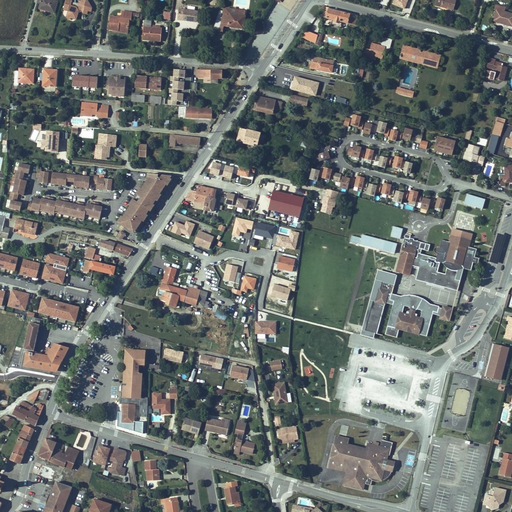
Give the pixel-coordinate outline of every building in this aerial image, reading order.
[(35,0),(36,0),(40,1),(39,5),(46,7),(45,8),(53,10),(55,0),(35,0)] [(65,0),(63,9),(67,10),(66,16),(71,17),(75,18),(76,14),(77,10),(80,8),(82,11),(83,12),(87,10),(91,7),(87,0),(80,0),(77,2),(79,5),(76,7),(69,5),(70,0),(65,0)] [(393,0),(392,5),(406,10),(409,0),(393,0)] [(437,0),(436,5),(455,10),(456,0),(437,0)] [(224,3),(224,8),(245,12),(246,7),(224,3)] [(243,22),(245,12),(224,8),(222,17),(221,17),(220,23),(224,24),(225,19),(243,22)] [(111,16),(109,29),(113,30),(119,30),(119,28),(128,29),(129,18),(131,19),(132,11),(122,10),(122,14),(122,17),(117,17),(111,16)] [(187,11),(179,10),(179,21),(185,21),(187,11)] [(185,21),(199,22),(199,18),(199,12),(196,12),(187,11),(185,21)] [(353,19),(332,14),(332,12),(327,11),(324,22),(336,24),(335,27),(332,29),(334,32),(341,34),(343,31),(341,28),(342,26),(350,28),(353,19)] [(511,18),(494,13),(491,24),(511,30),(511,25),(511,18)] [(353,19),(350,28),(351,28),(352,23),(360,25),(361,21),(353,19)] [(164,44),(165,31),(146,30),(145,42),(164,44)] [(385,50),(388,51),(390,42),(382,40),(380,50),(370,47),(369,53),(364,52),(361,61),(366,63),(367,58),(381,62),(384,53),(385,50)] [(399,60),(405,62),(410,64),(412,59),(414,60),(414,62),(420,64),(419,68),(430,71),(431,70),(436,71),(438,65),(437,65),(439,60),(434,58),(434,57),(423,55),(423,56),(420,56),(420,55),(420,54),(419,54),(418,54),(417,54),(416,54),(416,53),(414,53),(414,52),(413,51),(412,50),(411,49),(410,49),(408,50),(407,51),(402,50),(400,59),(399,58),(399,60)] [(405,64),(419,68),(420,64),(414,62),(414,60),(412,59),(410,64),(405,62),(405,64)] [(486,75),(484,83),(489,84),(490,82),(499,85),(503,71),(495,69),(496,66),(491,65),(491,63),(485,61),(482,70),(487,72),(486,75)] [(341,66),(320,62),(317,73),(338,78),(341,66)] [(223,70),(200,68),(200,76),(223,78),(223,70)] [(13,73),(12,86),(17,86),(17,84),(25,85),(33,86),(34,71),(17,69),(17,73),(13,73)] [(185,91),(186,80),(186,70),(174,70),(174,77),(172,77),(171,93),(183,93),(183,91),(185,91)] [(55,88),(57,72),(43,71),(41,87),(55,88)] [(126,77),(110,75),(109,80),(109,84),(109,88),(108,93),(112,93),(116,94),(121,94),(125,94),(125,90),(125,85),(126,81),(126,77)] [(291,90),(317,96),(320,83),(294,76),(291,90)] [(165,80),(139,78),(139,88),(164,90),(165,80)] [(178,103),(184,103),(184,94),(172,93),(172,100),(169,100),(168,105),(177,105),(178,103)] [(145,103),(145,95),(134,94),(132,94),(132,102),(142,103),(145,103)] [(147,103),(165,104),(165,97),(148,96),(147,103)] [(311,102),(299,99),(297,107),(309,110),(311,102)] [(273,113),(275,106),(256,101),(253,114),(272,118),(273,113)] [(97,104),(81,103),(80,113),(107,115),(108,106),(101,106),(101,109),(96,109),(97,104)] [(359,133),(361,126),(357,125),(359,120),(351,118),(349,129),(356,131),(355,132),(359,133)] [(385,140),(387,133),(383,132),(384,127),(377,125),(374,135),(382,137),(381,139),(385,140)] [(492,125),(490,134),(497,136),(500,127),(492,125)] [(360,136),(367,138),(368,135),(372,136),(374,129),(363,126),(360,136)] [(237,140),(242,142),(246,129),(240,128),(237,140)] [(30,139),(35,141),(39,131),(34,129),(30,139)] [(261,132),(258,132),(246,129),(242,142),(254,144),(257,144),(261,132)] [(64,132),(47,131),(46,139),(43,139),(42,147),(52,148),(52,151),(57,152),(58,143),(58,139),(63,139),(64,132)] [(100,132),(98,144),(100,144),(99,153),(110,153),(110,149),(108,149),(108,145),(111,145),(116,145),(117,133),(100,132)] [(400,142),(407,144),(410,134),(402,132),(400,142)] [(386,143),(393,145),(394,142),(397,143),(399,136),(389,133),(386,143)] [(173,134),(169,134),(168,145),(176,145),(177,140),(198,142),(199,136),(196,136),(173,134)] [(507,143),(506,147),(503,145),(502,149),(511,152),(511,137),(509,136),(507,143)] [(425,146),(418,144),(419,140),(412,138),(410,145),(417,147),(416,151),(423,153),(425,146)] [(434,140),(431,154),(448,159),(452,145),(434,140)] [(465,148),(463,156),(465,157),(463,163),(473,166),(475,159),(473,159),(475,151),(465,148)] [(345,158),(356,161),(357,161),(360,162),(362,155),(358,154),(359,151),(351,149),(351,152),(347,151),(345,158)] [(371,157),(371,154),(365,152),(362,162),(373,165),(375,158),(371,157)] [(316,158),(318,165),(328,162),(326,156),(316,158)] [(387,170),(389,161),(385,160),(385,161),(378,160),(375,170),(382,171),(383,169),(387,170)] [(400,162),(392,160),(390,170),(397,172),(398,171),(401,172),(400,175),(407,177),(410,167),(399,164),(400,162)] [(1,205),(13,208),(14,200),(8,199),(10,191),(16,193),(20,178),(13,177),(15,169),(23,171),(25,164),(12,161),(11,168),(9,167),(7,175),(9,176),(5,190),(2,189),(0,197),(2,198),(1,205)] [(222,165),(213,163),(211,174),(220,176),(222,165)] [(38,165),(34,164),(33,172),(37,173),(36,181),(44,182),(44,177),(48,177),(47,182),(62,183),(63,178),(71,179),(70,184),(85,185),(85,180),(93,181),(93,186),(107,187),(108,181),(112,182),(113,174),(108,173),(108,175),(101,175),(101,176),(94,175),(94,173),(86,172),(86,174),(71,173),(72,171),(63,170),(63,172),(48,171),(48,169),(44,169),(37,168),(38,165)] [(235,168),(226,165),(223,177),(232,179),(235,168)] [(238,177),(250,177),(250,168),(239,167),(238,177)] [(511,170),(504,170),(504,180),(499,180),(499,190),(504,190),(504,187),(511,186),(511,170)] [(307,182),(315,184),(316,179),(320,180),(320,181),(327,183),(330,173),(322,171),(322,172),(318,171),(318,174),(310,172),(307,182)] [(159,174),(150,174),(150,177),(140,191),(142,192),(139,195),(138,194),(135,199),(136,200),(134,204),(132,203),(122,218),(123,219),(120,223),(127,228),(128,227),(129,227),(132,230),(133,228),(135,230),(173,176),(163,175),(161,178),(159,177),(159,174)] [(339,177),(331,175),(329,183),(337,185),(339,177)] [(173,178),(172,177),(133,233),(134,233),(135,232),(136,232),(137,231),(173,178)] [(340,180),(337,190),(345,192),(346,187),(350,188),(352,180),(349,179),(348,182),(340,180)] [(362,181),(355,179),(352,189),(359,191),(360,191),(364,192),(366,183),(362,182),(362,181)] [(209,199),(214,200),(217,190),(197,186),(192,202),(206,205),(204,212),(205,208),(207,206),(209,199)] [(367,187),(364,197),(372,199),(373,194),(377,195),(379,187),(375,186),(374,189),(367,187)] [(389,188),(381,186),(378,196),(386,198),(390,199),(392,190),(389,189),(389,188)] [(237,195),(228,193),(226,204),(235,206),(237,195)] [(393,194),(391,204),(398,206),(400,201),(403,202),(406,194),(402,193),(401,196),(393,194)] [(415,195),(408,193),(405,203),(413,205),(417,206),(419,197),(415,196),(415,195)] [(485,199),(467,193),(464,203),(482,208),(485,199)] [(28,202),(25,201),(23,209),(27,210),(27,208),(35,210),(35,208),(50,212),(50,210),(65,213),(65,212),(80,215),(81,213),(95,217),(98,205),(94,204),(95,201),(87,199),(87,202),(83,201),(82,203),(79,202),(80,199),(72,198),(71,200),(68,200),(67,201),(64,201),(64,198),(57,196),(56,199),(52,198),(52,200),(49,199),(49,196),(42,194),(41,197),(37,196),(37,197),(30,196),(28,202)] [(329,219),(331,211),(333,204),(335,204),(337,197),(325,194),(323,201),(321,208),(319,217),(329,219)] [(267,213),(298,221),(302,203),(272,195),(267,213)] [(204,212),(211,213),(214,200),(209,199),(207,206),(205,208),(204,212)] [(239,199),(238,209),(249,211),(251,202),(239,199)] [(420,201),(417,211),(425,213),(426,208),(430,209),(432,201),(428,200),(427,203),(420,201)] [(443,202),(435,200),(432,211),(440,213),(443,202)] [(35,222),(14,217),(11,227),(21,229),(20,231),(32,234),(35,222)] [(248,229),(252,230),(254,222),(236,217),(232,236),(240,238),(241,232),(247,234),(248,229)] [(171,231),(190,239),(195,224),(187,221),(185,225),(175,221),(171,231)] [(277,227),(258,223),(255,234),(274,239),(277,227)] [(220,224),(218,230),(223,233),(226,227),(220,224)] [(401,239),(403,228),(392,227),(391,238),(401,239)] [(114,236),(121,237),(124,233),(118,229),(114,236)] [(201,231),(195,242),(210,249),(215,238),(201,231)] [(405,234),(403,244),(402,247),(403,247),(395,275),(409,279),(415,258),(417,259),(417,257),(419,258),(419,257),(419,254),(418,254),(419,249),(425,250),(426,244),(414,241),(414,239),(410,238),(410,236),(405,234)] [(373,238),(361,235),(359,244),(371,247),(373,238)] [(471,241),(451,236),(449,242),(452,243),(451,246),(453,247),(454,246),(454,245),(455,244),(456,243),(458,243),(459,243),(461,243),(462,244),(463,245),(464,246),(464,248),(464,250),(467,250),(467,247),(469,247),(471,241)] [(387,241),(373,238),(371,247),(384,251),(387,241)] [(102,239),(101,242),(100,245),(128,253),(132,246),(107,241),(102,239)] [(437,254),(438,255),(437,259),(436,262),(439,263),(440,262),(443,263),(445,265),(447,267),(448,269),(449,267),(453,269),(458,269),(458,271),(461,270),(464,269),(465,269),(467,269),(472,270),(474,262),(479,264),(480,259),(475,257),(477,249),(470,247),(469,247),(467,247),(467,250),(464,250),(464,248),(464,246),(463,245),(462,244),(461,243),(459,243),(458,243),(456,243),(455,244),(454,245),(454,246),(453,247),(451,246),(452,243),(449,242),(442,240),(440,247),(438,247),(438,248),(437,248),(436,248),(435,249),(435,250),(435,251),(435,252),(437,253),(437,254)] [(387,241),(384,251),(393,253),(395,244),(387,241)] [(95,245),(88,242),(84,252),(91,255),(95,245)] [(15,256),(0,251),(0,265),(12,269),(15,256)] [(66,257),(45,251),(43,260),(53,262),(52,265),(43,263),(39,276),(59,281),(66,257)] [(296,260),(280,256),(277,268),(293,272),(296,260)] [(37,262),(21,257),(17,272),(33,276),(37,262)] [(112,265),(82,257),(79,269),(89,272),(90,267),(110,272),(112,265)] [(186,292),(185,296),(177,293),(169,291),(173,276),(164,274),(156,298),(160,299),(175,304),(194,309),(203,297),(186,292)] [(255,282),(243,279),(239,294),(245,296),(246,292),(252,293),(255,282)] [(290,290),(274,286),(271,298),(287,302),(290,290)] [(26,292),(9,287),(5,303),(22,308),(26,292)] [(390,301),(391,296),(388,295),(389,292),(379,290),(375,304),(385,306),(386,304),(393,306),(394,302),(390,301)] [(388,328),(397,330),(398,327),(403,328),(408,331),(412,331),(413,330),(420,332),(419,336),(428,338),(434,315),(434,312),(439,313),(440,309),(440,307),(430,305),(428,303),(426,301),(423,299),(421,302),(410,300),(411,296),(406,296),(402,297),(401,297),(391,295),(391,296),(390,301),(394,302),(393,306),(388,328)] [(75,305),(39,296),(36,310),(72,319),(75,305)] [(200,311),(205,297),(203,297),(194,309),(200,311)] [(163,309),(173,312),(175,304),(160,299),(158,305),(164,307),(163,309)] [(434,312),(434,315),(441,317),(440,320),(450,323),(454,309),(444,307),(443,310),(440,309),(439,313),(434,312)] [(225,320),(228,314),(217,310),(214,316),(225,320)] [(41,321),(31,319),(24,348),(34,351),(41,321)] [(276,335),(276,322),(256,322),(256,339),(265,339),(265,335),(276,335)] [(397,330),(419,336),(420,332),(413,330),(412,331),(408,331),(403,328),(398,327),(397,330)] [(27,352),(25,365),(58,371),(70,348),(55,344),(52,349),(49,348),(46,355),(27,352)] [(495,345),(492,344),(489,354),(492,355),(490,363),(487,363),(483,377),(486,377),(500,380),(508,348),(495,345)] [(124,392),(123,396),(141,398),(141,388),(145,388),(145,377),(142,377),(142,374),(139,373),(139,366),(145,367),(146,351),(126,349),(124,382),(128,382),(127,386),(126,389),(124,391),(124,392)] [(171,353),(164,351),(162,361),(180,366),(182,355),(177,354),(177,356),(170,354),(171,353)] [(224,360),(201,355),(199,365),(222,370),(224,360)] [(250,369),(233,365),(230,377),(247,381),(250,369)] [(270,367),(271,375),(281,373),(280,365),(270,367)] [(311,366),(304,367),(306,376),(312,375),(311,366)] [(284,387),(272,389),(276,409),(288,407),(286,398),(284,387)] [(167,395),(167,403),(175,403),(175,394),(167,395)] [(20,416),(27,401),(19,397),(16,400),(10,410),(20,416)] [(150,399),(150,405),(150,414),(159,414),(159,419),(168,419),(167,405),(159,405),(156,405),(155,399),(150,399)] [(25,419),(32,404),(27,401),(20,416),(25,419)] [(32,404),(25,419),(30,422),(39,404),(34,401),(32,404)] [(123,404),(122,423),(134,424),(136,405),(123,404)] [(5,410),(0,414),(0,415),(6,420),(11,414),(5,410)] [(11,414),(6,420),(5,422),(7,423),(9,421),(10,419),(11,420),(14,417),(11,414)] [(22,421),(19,427),(14,438),(21,443),(30,426),(23,422),(22,421)] [(183,421),(180,430),(190,433),(189,435),(198,437),(201,426),(183,421)] [(220,424),(207,421),(205,433),(226,437),(229,425),(220,424)] [(245,429),(240,428),(241,425),(236,424),(234,435),(238,436),(235,453),(240,454),(253,457),(255,446),(242,443),(245,429)] [(347,436),(349,427),(341,425),(339,434),(347,436)] [(277,433),(279,444),(294,441),(294,443),(299,442),(297,430),(277,433)] [(16,454),(21,443),(14,438),(9,450),(16,454)] [(345,487),(360,491),(361,485),(363,486),(372,488),(373,483),(374,483),(375,483),(376,483),(377,483),(378,483),(379,483),(380,483),(381,483),(382,482),(383,482),(384,482),(385,481),(386,480),(387,480),(388,479),(388,478),(389,477),(390,476),(391,475),(391,474),(391,473),(392,472),(381,469),(382,463),(385,464),(387,457),(389,458),(392,445),(381,442),(379,450),(365,447),(364,452),(348,448),(350,443),(337,440),(330,470),(348,474),(345,487)] [(78,455),(78,454),(46,441),(42,450),(52,455),(52,457),(74,465),(78,455)] [(102,449),(101,453),(99,452),(97,459),(99,460),(99,461),(109,464),(110,462),(111,456),(113,451),(105,449),(105,450),(102,449)] [(13,460),(16,454),(9,450),(6,455),(13,460)] [(71,473),(74,465),(52,457),(52,455),(42,450),(38,460),(64,470),(71,473)] [(133,462),(141,461),(140,451),(132,452),(133,462)] [(119,457),(117,458),(115,457),(113,463),(116,464),(115,466),(123,468),(123,466),(124,467),(125,463),(127,464),(128,460),(126,460),(128,456),(127,455),(127,454),(122,453),(122,454),(120,453),(119,457)] [(510,474),(508,473),(510,464),(509,464),(511,459),(500,456),(498,461),(500,462),(496,479),(507,482),(510,474)] [(64,478),(61,477),(64,470),(38,460),(31,476),(57,485),(61,486),(64,478)] [(148,480),(154,480),(154,482),(160,482),(160,477),(158,477),(158,471),(157,462),(147,462),(147,471),(148,471),(148,480)] [(125,479),(127,472),(122,470),(123,468),(115,466),(114,465),(113,469),(115,469),(114,471),(110,470),(109,474),(125,479)] [(61,486),(57,485),(51,499),(53,500),(51,506),(49,506),(48,508),(46,511),(64,511),(68,503),(66,502),(69,494),(71,495),(73,490),(61,486)] [(236,503),(240,503),(238,492),(237,486),(226,487),(228,496),(230,495),(231,504),(236,503)] [(498,498),(502,499),(504,490),(493,487),(490,496),(483,495),(480,504),(485,505),(495,508),(496,504),(498,498)] [(108,511),(111,503),(94,497),(89,511),(108,511)] [(179,511),(178,499),(167,501),(168,511),(179,511)]
